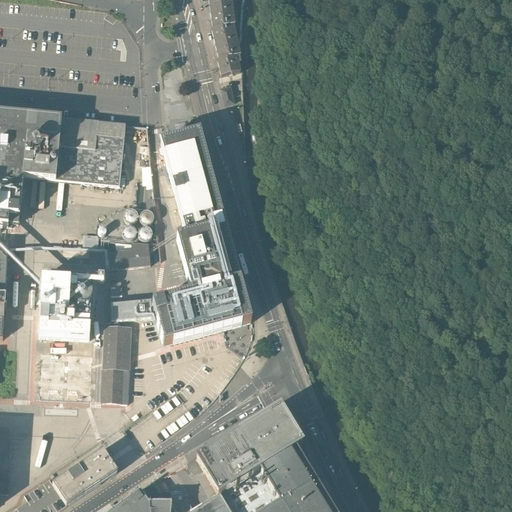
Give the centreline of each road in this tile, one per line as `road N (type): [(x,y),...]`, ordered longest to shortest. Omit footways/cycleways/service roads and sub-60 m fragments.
road 1 (track): [(493,0),(444,120),(443,177),(473,296),(479,410),(498,511)]
road 2 (primary): [(290,376),(182,0)]
road 3 (primary): [(290,376),(86,511)]
road 4 (secondary): [(357,511),(290,376)]
